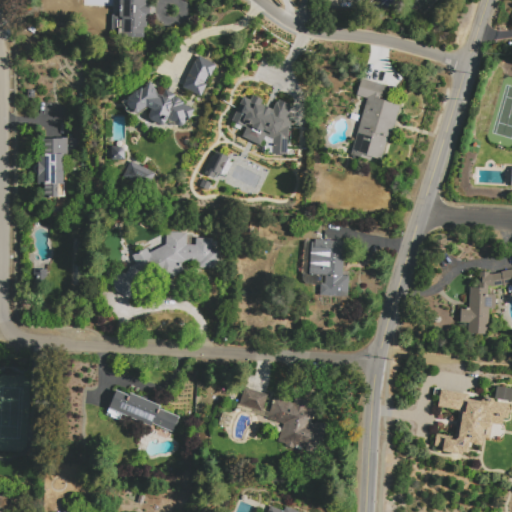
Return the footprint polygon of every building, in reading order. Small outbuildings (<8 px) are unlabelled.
[(147,0),(147,4),(149,4),(149,17),(147,16),(146,28),(144,28),(143,38),(121,38),(121,35),(119,35),(119,33),(111,33),(112,15),(120,16),(120,0),(147,0)] [(182,88),(198,55),(216,64),(210,77),(208,76),(205,83),(206,84),(200,97),(182,88)] [(350,155),(367,99),(357,96),(363,79),(386,86),(381,100),(401,105),(391,139),(388,138),(381,161),(372,158),(371,161),(350,155)] [(183,126),(185,121),(187,122),(188,119),(189,120),(194,109),(184,105),(185,101),(175,97),(176,95),(165,90),(163,95),(159,96),(150,84),(143,89),(142,88),(121,103),(133,119),(147,108),(151,110),(147,120),(163,128),(167,119),(176,123),(176,125),(177,126),(179,127),(180,127),(182,127),(183,126)] [(245,127),(230,121),(242,96),(249,99),(251,95),(261,100),(259,104),(271,109),(276,98),(288,105),(285,154),(270,153),(271,139),(263,135),(259,145),(240,136),(245,127)] [(37,165),(38,154),(45,154),(45,139),(68,139),(68,156),(64,156),(63,196),(58,196),(58,198),(43,198),(43,184),(37,184),(37,174),(36,174),(35,173),(34,171),(33,170),(34,168),(35,166),(36,165),(37,165)] [(111,161),(111,147),(119,147),(120,147),(122,148),(124,150),(124,152),(124,158),(123,158),(123,161),(111,161)] [(227,157),(215,151),(204,173),(217,179),(227,157)] [(123,177),(131,162),(154,174),(146,189),(123,177)] [(139,272),(142,274),(138,282),(142,284),(132,301),(113,290),(115,286),(111,284),(118,271),(126,275),(130,267),(136,264),(132,256),(146,249),(149,254),(165,245),(166,232),(187,233),(186,245),(195,245),(196,238),(212,239),(212,251),(217,251),(216,269),(198,268),(198,263),(187,262),(181,265),(184,271),(163,282),(154,264),(139,272)] [(309,275),(310,240),(346,241),(345,261),(342,261),(342,276),(349,276),(349,296),(320,296),(320,283),(324,283),(324,275),(309,275)] [(34,270),(47,270),(47,282),(43,282),(43,288),(33,288),(33,280),(34,280),(34,270)] [(490,275),(501,274),(500,272),(511,270),(511,285),(502,287),(502,286),(490,287),(489,294),(496,294),(495,309),(489,309),(488,335),(468,334),(469,325),(460,324),(460,308),(469,308),(470,288),(477,288),(477,272),(490,273),(490,275)] [(263,412),(238,403),(244,387),(268,396),(263,412)] [(441,390),(469,395),(468,399),(480,401),(481,397),(494,399),(496,387),(511,389),(507,419),(503,419),(502,426),(492,424),(489,440),(483,439),(482,447),(469,444),(467,454),(462,453),(462,456),(441,452),(442,449),(434,448),(437,434),(454,437),(459,411),(438,407),(441,390)] [(130,393),(161,406),(159,409),(179,417),(172,433),(152,425),(151,427),(122,415),(120,421),(106,415),(116,390),(129,395),(130,393)] [(267,419),(275,396),(293,403),(295,398),(308,402),(306,407),(316,411),(313,422),(311,421),(310,424),(314,425),(315,422),(325,425),(315,454),(295,447),(294,449),(284,446),(285,444),(277,441),(283,424),(267,419)]
